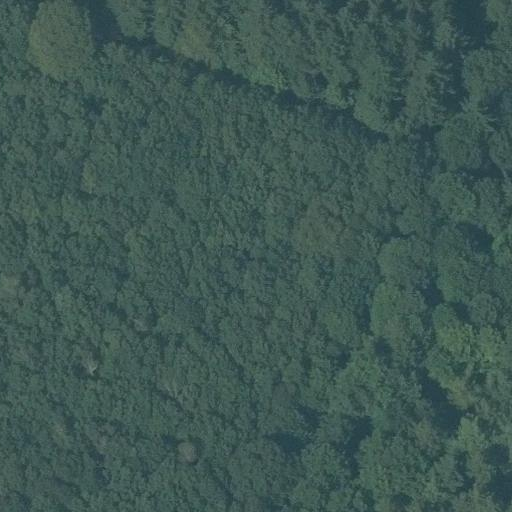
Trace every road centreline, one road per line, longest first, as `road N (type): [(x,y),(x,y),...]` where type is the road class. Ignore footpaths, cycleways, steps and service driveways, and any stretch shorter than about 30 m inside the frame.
road 1 (track): [(431,182),(0,8)]
road 2 (track): [(297,511),(431,182)]
road 3 (track): [(431,182),(504,0)]
